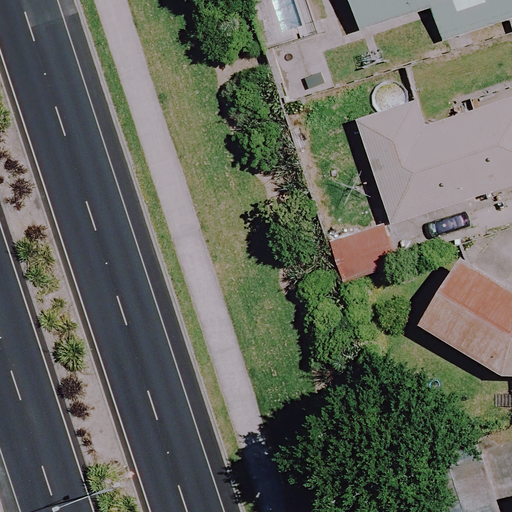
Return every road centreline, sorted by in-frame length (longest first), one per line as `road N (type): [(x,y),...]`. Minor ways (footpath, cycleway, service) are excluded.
road 1 (primary): [(33,0),(199,511)]
road 2 (primary): [(56,511),(0,339)]
